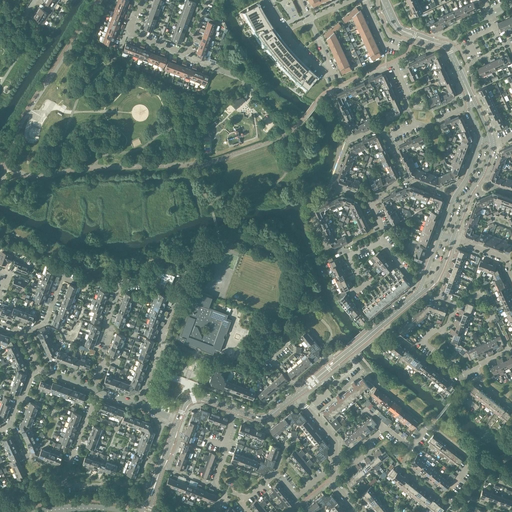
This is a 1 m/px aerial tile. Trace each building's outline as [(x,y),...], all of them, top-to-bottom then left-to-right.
[(57,4),(51,0),(42,0),(43,0),(43,1),(48,4),(46,7),(52,11),(57,4)] [(152,5),(152,7),(160,10),(162,5),(153,1),(151,5),(152,5)] [(118,2),(116,7),(125,10),(126,7),(131,9),(131,7),(128,6),(127,5),(118,2)] [(473,2),(468,4),(472,12),(477,10),(474,4),(473,2)] [(410,11),(411,12),(421,8),(419,3),(410,7),(412,9),(411,10),(410,11)] [(185,4),(183,9),(192,13),(194,8),(185,4)] [(317,77),(319,77),(315,73),(302,61),(298,57),(294,53),(290,49),(284,41),(279,35),(272,26),(269,20),(264,12),(261,6),(259,4),(241,13),(241,14),(243,13),(246,19),(250,25),(254,31),(258,37),(262,43),(266,49),(270,55),(275,60),(280,66),(285,71),(290,76),(295,81),(300,86),(306,91),(317,77)] [(468,4),(463,6),(467,15),(472,12),(468,4)] [(463,6),(458,9),(462,17),(467,15),(463,6)] [(35,12),(37,13),(46,18),(49,14),(50,15),(52,12),(46,8),(44,10),(39,7),(38,7),(35,12)] [(114,12),(123,15),(125,10),(116,7),(114,12)] [(150,9),(149,12),(158,15),(160,10),(152,7),(151,9),(150,9)] [(346,23),(353,17),(361,10),(359,11),(357,8),(350,13),(351,15),(349,17),(348,15),(343,19),(346,23)] [(421,8),(411,12),(411,13),(413,14),(414,14),(415,17),(423,13),(421,8)] [(183,9),(181,14),(190,18),(192,13),(183,9)] [(458,9),(454,11),(457,19),(462,17),(458,9)] [(353,17),(355,22),(364,17),(361,10),(353,17)] [(454,11),(449,13),(452,22),(457,19),(454,11)] [(37,13),(35,12),(33,16),(33,17),(38,20),(36,22),(43,26),(44,24),(43,23),(46,18),(37,13)] [(112,17),(121,20),(123,15),(114,12),(112,17)] [(148,16),(148,18),(156,21),(158,15),(149,12),(147,15),(148,16)] [(449,13),(444,16),(448,24),(452,22),(449,13)] [(181,14),(179,20),(188,23),(189,20),(190,20),(191,18),(190,18),(181,14)] [(439,18),(440,20),(443,26),(448,24),(444,16),(439,18)] [(112,17),(110,22),(119,25),(121,20),(112,17)] [(506,19),(503,21),(507,29),(508,28),(509,29),(511,28),(511,27),(507,17),(505,18),(506,19)] [(146,19),(145,23),(154,26),(156,21),(148,18),(147,20),(146,19)] [(208,21),(206,27),(215,30),(218,22),(211,19),(210,22),(208,21)] [(188,23),(179,20),(177,25),(187,28),(188,26),(187,26),(188,23)] [(440,20),(435,22),(439,31),(444,28),(443,26),(440,20)] [(507,29),(503,21),(500,22),(499,20),(494,23),(498,32),(501,31),(502,31),(503,31),(505,31),(506,31),(507,29)] [(110,22),(108,27),(117,30),(119,25),(110,22)] [(439,31),(435,22),(430,25),(434,33),(439,31)] [(154,26),(145,23),(144,26),(145,26),(144,29),(152,32),(154,26)] [(325,35),(328,38),(335,32),(342,26),(339,23),(334,27),(335,28),(333,30),(332,29),(325,35)] [(177,25),(175,30),(184,33),(185,30),(187,30),(187,28),(177,25)] [(108,27),(107,32),(116,36),(117,30),(108,27)] [(206,27),(204,32),(213,35),(215,36),(217,31),(215,30),(206,27)] [(175,30),(173,35),(184,39),(184,36),(183,36),(184,33),(175,30)] [(107,32),(105,37),(114,41),(116,36),(107,32)] [(204,32),(203,37),(212,40),(213,35),(204,32)] [(338,39),(335,32),(328,38),(327,39),(329,43),(338,39)] [(184,39),(173,35),(171,40),(180,43),(182,40),(183,41),(184,39)] [(114,41),(105,37),(103,37),(101,42),(112,46),(114,41)] [(203,37),(201,42),(210,45),(212,40),(203,37)] [(123,52),(128,54),(131,45),(132,44),(133,41),(131,40),(129,45),(126,43),(123,52)] [(201,42),(199,47),(208,50),(210,45),(201,42)] [(133,56),(138,58),(141,49),(142,48),(143,44),(141,44),(139,48),(136,47),(133,56)] [(128,54),(133,56),(136,47),(131,45),(128,54)] [(208,50),(199,47),(197,52),(198,53),(197,57),(207,60),(209,56),(206,55),(208,50)] [(138,58),(143,60),(146,51),(141,49),(138,58)] [(143,60),(148,62),(152,53),(146,51),(143,60)] [(382,56),(380,52),(371,56),(373,60),(382,56)] [(443,66),(444,67),(445,66),(443,60),(441,61),(438,54),(435,55),(434,52),(427,56),(426,54),(420,56),(424,64),(431,60),(432,63),(435,62),(438,68),(438,69),(443,66)] [(148,62),(153,64),(157,55),(152,53),(148,62)] [(506,56),(503,57),(507,65),(511,63),(507,53),(506,53),(505,55),(506,56)] [(153,64),(158,66),(162,57),(157,55),(153,64)] [(501,58),(498,59),(502,67),(507,65),(503,57),(502,55),(501,55),(500,57),(501,58)] [(424,64),(420,56),(415,59),(416,61),(409,64),(410,66),(408,67),(410,73),(411,75),(409,76),(412,81),(419,78),(416,70),(418,69),(417,67),(424,64)] [(162,57),(158,66),(164,68),(167,59),(162,57)] [(491,62),(488,64),(492,72),(497,70),(492,59),(491,60),(490,61),(491,62)] [(493,59),(492,59),(497,70),(502,67),(498,59),(495,60),(495,59),(493,59)] [(170,72),(173,63),(168,61),(165,70),(170,72)] [(183,67),(180,76),(185,78),(188,69),(185,68),(187,63),(185,62),(184,65),(183,67)] [(175,74),(178,65),(173,63),(170,72),(175,74)] [(483,63),(482,64),(487,74),(492,72),(488,64),(485,65),(485,64),(483,63)] [(487,74),(482,64),(481,64),(480,66),(481,67),(478,68),(482,77),(487,74)] [(175,74),(180,76),(183,67),(178,65),(175,74)] [(350,65),(341,70),(343,74),(352,69),(350,65)] [(190,79),(195,81),(199,72),(196,71),(197,67),(195,66),(194,69),(193,70),(190,79)] [(435,70),(438,75),(446,71),(444,67),(443,66),(438,69),(438,68),(435,70)] [(185,78),(190,79),(193,70),(188,69),(185,78)] [(204,74),(200,83),(206,85),(209,76),(206,75),(207,70),(205,70),(204,73),(204,74)] [(438,75),(440,80),(448,76),(446,71),(438,75)] [(195,81),(200,83),(204,74),(199,72),(195,81)] [(372,85),(372,84),(379,81),(380,84),(383,83),(386,90),(391,87),(393,86),(391,81),(389,82),(386,74),(383,76),(382,73),(375,77),(374,75),(368,77),(369,79),(372,85)] [(443,85),(445,84),(445,83),(450,81),(448,76),(440,80),(443,85)] [(369,79),(364,81),(368,89),(373,87),(372,84),(372,85),(369,79)] [(447,94),(440,97),(442,103),(443,105),(448,102),(447,100),(455,97),(454,95),(456,94),(453,86),(454,85),(452,80),(450,81),(445,83),(445,84),(448,91),(446,92),(447,94)] [(364,81),(360,84),(363,92),(368,89),(364,81)] [(360,84),(355,86),(358,94),(363,92),(360,84)] [(340,111),(342,110),(347,108),(347,107),(344,101),(347,99),(345,97),(352,94),(350,88),(349,86),(344,89),(345,91),(337,94),(338,96),(336,97),(339,105),(338,106),(340,111)] [(355,86),(350,88),(352,94),(353,96),(358,94),(355,86)] [(386,90),(383,91),(386,96),(394,92),(391,87),(386,90)] [(478,90),(481,96),(489,92),(486,87),(484,88),(478,90)] [(481,96),(483,100),(491,97),(493,96),(491,91),(489,92),(481,96)] [(236,110),(243,103),(246,101),(244,99),(245,98),(247,98),(247,92),(243,92),(239,95),(240,95),(231,104),(236,110)] [(394,92),(386,96),(388,101),(391,100),(390,100),(396,97),(394,92)] [(439,95),(434,97),(437,105),(442,103),(440,97),(439,95)] [(390,100),(391,100),(394,107),(391,108),(392,110),(385,114),(388,121),(394,118),(393,117),(400,113),(399,111),(401,110),(398,102),(400,101),(398,96),(396,97),(390,100)] [(437,105),(434,97),(428,100),(432,107),(437,105)] [(483,100),(485,105),(493,102),(491,97),(483,100)] [(485,105),(487,110),(496,107),(493,102),(485,105)] [(342,110),(344,115),(352,111),(350,106),(347,107),(347,108),(342,110)] [(487,110),(490,115),(498,111),(496,107),(487,110)] [(344,115),(346,120),(352,117),(352,118),(354,117),(352,111),(344,115)] [(490,115),(492,120),(500,116),(498,111),(490,115)] [(459,125),(462,132),(468,130),(470,129),(467,124),(465,125),(462,117),(460,118),(458,116),(451,119),(450,117),(445,120),(445,122),(446,122),(448,127),(449,127),(456,124),(457,126),(459,125)] [(492,125),(492,126),(502,121),(500,116),(492,120),(493,123),(492,123),(492,125)] [(346,120),(344,120),(347,126),(349,125),(352,133),(354,131),(356,134),(363,130),(364,132),(369,130),(368,128),(366,123),(365,123),(358,126),(357,123),(355,125),(352,118),(352,117),(346,120)] [(364,120),(365,123),(366,123),(368,128),(373,126),(370,118),(364,120)] [(502,121),(492,126),(493,127),(494,127),(495,127),(497,130),(502,128),(505,126),(502,121)] [(450,129),(449,127),(448,127),(446,122),(445,122),(441,124),(444,132),(450,129)] [(460,133),(462,138),(470,135),(468,130),(462,132),(460,133)] [(377,144),(380,151),(385,149),(387,148),(385,143),(383,144),(379,136),(377,137),(376,135),(369,138),(368,136),(362,139),(363,141),(366,146),(373,143),(374,145),(377,144)] [(422,135),(417,138),(420,145),(426,143),(422,135)] [(463,139),(462,140),(470,143),(471,140),(472,140),(470,135),(462,138),(463,139)] [(402,163),(404,162),(409,159),(406,152),(408,151),(407,149),(414,145),(412,140),(411,138),(406,140),(407,142),(399,146),(400,148),(398,149),(402,156),(400,157),(402,163)] [(417,138),(412,140),(414,145),(415,148),(420,145),(417,138)] [(462,140),(460,145),(468,148),(470,143),(462,140)] [(367,148),(366,146),(363,141),(359,143),(362,151),(367,148)] [(357,153),(362,151),(359,143),(354,145),(357,153)] [(459,144),(457,150),(467,153),(468,148),(460,145),(459,144)] [(356,153),(357,153),(354,145),(351,146),(350,146),(348,151),(356,154),(356,153)] [(377,152),(380,157),(388,154),(385,149),(380,151),(377,152)] [(500,152),(499,155),(507,158),(507,157),(508,157),(504,149),(499,151),(500,152)] [(457,150),(455,155),(465,158),(467,153),(457,150)] [(354,159),(356,154),(348,151),(346,156),(354,159)] [(380,157),(382,162),(390,159),(388,154),(380,157)] [(455,155),(453,160),(463,164),(465,158),(455,155)] [(499,155),(497,160),(505,163),(507,158),(499,155)] [(344,162),(352,164),(354,159),(346,156),(344,162)] [(404,162),(406,166),(414,163),(412,158),(409,159),(404,162)] [(384,167),(387,166),(392,163),(390,159),(382,162),(384,167)] [(451,165),(453,166),(461,169),(463,164),(453,160),(451,165)] [(497,160),(495,165),(500,167),(500,168),(503,168),(505,163),(497,160)] [(350,170),(352,164),(344,162),(342,166),(342,167),(348,169),(350,170)] [(389,177),(382,180),(384,185),(385,187),(390,185),(389,183),(397,179),(396,177),(398,176),(394,169),(396,168),(394,162),(392,163),(387,166),(390,173),(388,174),(389,177)] [(406,166),(408,171),(416,168),(414,163),(406,166)] [(504,188),(505,186),(507,181),(506,181),(499,178),(500,176),(498,175),(500,168),(500,167),(495,165),(493,164),(491,170),(493,171),(490,178),(493,179),(492,182),(499,184),(499,186),(504,188)] [(345,176),(348,169),(342,167),(342,166),(340,166),(338,171),(340,172),(338,180),(340,181),(339,183),(347,186),(346,188),(352,190),(352,188),(354,182),(347,179),(348,177),(345,176)] [(409,175),(415,177),(418,169),(417,169),(416,168),(408,171),(410,174),(409,175)] [(423,171),(418,169),(415,177),(420,179),(423,171)] [(420,179),(425,181),(428,173),(423,171),(420,179)] [(451,172),(450,172),(453,180),(456,179),(457,179),(459,174),(451,171),(451,172)] [(450,172),(445,174),(448,182),(453,180),(450,172)] [(425,181),(430,183),(433,175),(428,173),(425,181)] [(445,174),(440,177),(443,184),(448,182),(445,174)] [(430,183),(435,185),(438,177),(433,175),(430,183)] [(381,177),(376,180),(379,188),(384,185),(382,180),(381,177)] [(438,177),(435,185),(440,187),(441,186),(443,184),(440,177),(439,177),(438,177)] [(355,180),(354,182),(352,188),(357,190),(360,182),(355,180)] [(379,188),(376,180),(370,182),(374,190),(379,188)] [(410,195),(411,196),(414,188),(409,186),(409,187),(406,188),(409,196),(410,195)] [(405,198),(409,196),(406,188),(401,190),(405,198)] [(411,196),(416,198),(419,190),(414,188),(411,196)] [(399,201),(405,198),(401,190),(396,192),(396,193),(399,198),(398,198),(399,201)] [(416,198),(422,200),(425,191),(419,190),(416,198)] [(391,201),(398,198),(399,198),(396,193),(396,192),(395,191),(390,193),(391,195),(384,198),(385,201),(382,202),(385,207),(386,209),(384,210),(386,216),(388,215),(388,214),(393,212),(390,205),(392,204),(391,201)] [(427,202),(428,199),(430,193),(429,193),(425,191),(422,200),(427,202)] [(436,205),(434,212),(439,215),(441,216),(443,210),(441,209),(444,201),(442,201),(443,198),(435,195),(436,193),(430,191),(429,193),(430,193),(428,199),(435,201),(434,204),(436,205)] [(493,193),(490,195),(493,202),(494,202),(495,202),(498,194),(493,192),(493,193)] [(503,196),(498,194),(495,202),(500,204),(503,196)] [(342,196),(339,198),(342,205),(343,205),(344,205),(347,197),(342,195),(342,196)] [(490,195),(485,197),(489,205),(493,202),(490,195)] [(509,198),(503,196),(500,204),(506,206),(509,198)] [(485,197),(480,199),(484,207),(489,205),(485,197)] [(339,198),(334,200),(337,208),(342,205),(339,198)] [(358,201),(352,199),(349,207),(350,208),(351,208),(359,205),(357,202),(358,201)] [(476,200),(474,205),(482,208),(483,207),(484,207),(480,199),(477,200),(476,200)] [(319,225),(321,224),(326,221),(329,220),(325,211),(331,207),(329,202),(328,200),(323,203),(324,204),(316,208),(317,210),(315,211),(319,219),(317,220),(319,225)] [(334,200),(329,202),(331,207),(332,210),(337,208),(334,200)] [(361,210),(359,205),(351,208),(353,213),(361,210)] [(474,205),(472,210),(481,213),(482,208),(474,205)] [(363,215),(361,210),(353,213),(355,218),(363,215)] [(481,213),(472,210),(471,216),(479,219),(481,213)] [(396,211),(393,212),(388,214),(388,215),(390,219),(398,216),(396,211)] [(431,211),(429,216),(429,217),(437,220),(439,215),(434,212),(431,211)] [(365,220),(363,215),(355,218),(358,223),(365,220)] [(401,221),(398,216),(390,219),(393,224),(401,221)] [(428,216),(426,221),(436,225),(437,220),(429,217),(429,216),(428,216)] [(471,216),(469,220),(469,221),(474,223),(477,224),(479,219),(471,216)] [(321,224),(323,229),(331,225),(329,220),(326,221),(321,224)] [(368,225),(365,220),(358,223),(360,228),(368,225)] [(478,244),(479,242),(478,242),(480,236),(473,233),(474,231),(472,230),(474,223),(469,221),(469,220),(467,220),(465,225),(467,226),(464,234),(466,234),(465,237),(473,240),(472,242),(478,244)] [(426,221),(424,226),(434,230),(436,225),(426,221)] [(323,229),(325,233),(325,234),(331,231),(331,232),(333,230),(331,225),(323,229)] [(370,230),(368,225),(360,228),(362,233),(370,230)] [(424,226),(422,231),(432,235),(434,230),(424,226)] [(325,234),(325,233),(323,234),(326,240),(328,239),(331,246),(334,245),(335,248),(342,244),(343,246),(348,244),(345,236),(338,240),(337,237),(334,238),(331,232),(331,231),(325,234)] [(422,231),(420,236),(430,240),(432,235),(422,231)] [(479,242),(483,244),(487,236),(486,235),(481,234),(480,236),(478,242),(479,242)] [(483,244),(489,245),(492,236),(487,234),(486,235),(487,236),(483,244)] [(430,240),(420,236),(418,242),(428,245),(430,240)] [(489,245),(494,247),(497,238),(492,236),(489,245)] [(494,247),(499,249),(502,239),(497,238),(494,247)] [(499,249),(504,251),(507,243),(508,241),(502,239),(499,249)] [(414,259),(422,262),(424,255),(426,248),(420,246),(419,249),(416,248),(413,256),(415,257),(414,259)] [(456,249),(454,254),(466,258),(468,253),(456,249)] [(370,259),(374,263),(376,261),(386,253),(384,251),(380,254),(379,252),(370,259)] [(7,261),(10,262),(12,256),(9,255),(2,252),(0,257),(0,263),(5,265),(7,261)] [(376,261),(380,265),(386,260),(384,259),(388,256),(386,253),(376,261)] [(458,258),(457,261),(465,263),(466,258),(454,254),(453,257),(458,258)] [(329,262),(332,267),(343,262),(341,257),(329,262)] [(477,269),(483,271),(487,259),(484,258),(482,262),(480,261),(480,263),(477,269)] [(17,267),(16,270),(27,274),(29,267),(21,264),(22,261),(16,259),(13,265),(17,267)] [(381,272),(383,270),(393,261),(391,259),(387,262),(386,260),(380,265),(377,267),(381,272)] [(393,261),(383,270),(387,274),(393,269),(391,267),(395,264),(393,261)] [(488,273),(493,275),(497,263),(494,261),(493,266),(491,265),(488,273)] [(332,267),(334,272),(342,268),(341,266),(344,264),(343,262),(332,267)] [(493,275),(495,280),(505,276),(503,273),(502,273),(500,269),(501,269),(499,263),(497,263),(493,275)] [(454,269),(453,271),(461,273),(463,268),(451,264),(450,267),(454,269)] [(44,275),(53,278),(54,275),(55,275),(57,270),(47,267),(44,275)] [(334,272),(336,277),(348,271),(347,269),(343,271),(342,268),(334,272)] [(406,289),(405,288),(408,285),(407,284),(409,281),(399,269),(394,274),(398,278),(362,307),(370,317),(375,313),(376,314),(377,313),(378,314),(382,311),(381,310),(383,308),(382,307),(398,293),(399,295),(401,293),(402,294),(406,291),(405,290),(406,289)] [(166,282),(164,287),(170,289),(172,283),(172,282),(173,282),(175,276),(169,274),(169,275),(168,274),(168,273),(162,271),(160,277),(165,279),(164,281),(166,282)] [(334,277),(337,283),(345,279),(344,276),(349,274),(348,271),(336,277),(334,277)] [(42,274),(40,279),(52,283),(52,281),(51,280),(53,278),(42,274)] [(450,279),(450,281),(457,284),(459,279),(447,274),(446,277),(450,279)] [(493,281),(495,286),(502,282),(501,280),(506,278),(505,276),(495,280),(493,281)] [(29,280),(21,277),(20,279),(19,279),(15,278),(12,286),(21,289),(23,286),(24,286),(25,284),(27,285),(29,280)] [(40,279),(38,284),(49,288),(50,285),(51,285),(52,283),(40,279)] [(337,283),(339,287),(351,282),(350,280),(346,281),(345,279),(337,283)] [(351,282),(339,287),(341,292),(353,287),(351,282)] [(495,286),(497,291),(509,285),(508,283),(503,284),(502,282),(495,286)] [(39,290),(48,293),(49,292),(48,291),(49,288),(41,285),(38,284),(36,289),(39,290)] [(69,284),(67,289),(76,292),(78,287),(75,286),(69,284)] [(455,289),(443,284),(441,289),(453,294),(455,289)] [(497,291),(500,296),(507,292),(506,290),(510,288),(509,285),(497,291)] [(101,286),(98,294),(106,297),(108,292),(107,292),(108,289),(101,286)] [(67,289),(66,294),(74,297),(76,292),(67,289)] [(199,348),(200,350),(213,355),(213,353),(214,353),(219,351),(219,350),(221,351),(225,338),(225,337),(225,335),(227,334),(232,321),(231,321),(232,319),(227,317),(228,313),(209,306),(212,296),(198,291),(192,289),(188,301),(186,306),(190,308),(180,335),(178,335),(176,339),(179,344),(183,346),(183,344),(196,348),(198,347),(199,348)] [(39,290),(37,295),(45,298),(46,295),(47,295),(48,293),(39,290)] [(500,296),(502,301),(511,295),(511,292),(508,294),(507,292),(500,296)] [(126,293),(124,298),(132,301),(134,296),(126,293)] [(159,293),(157,299),(165,302),(167,296),(159,293)] [(66,294),(64,299),(72,302),(74,297),(66,294)] [(98,294),(96,299),(104,302),(106,297),(98,294)] [(339,300),(342,305),(349,299),(348,297),(349,296),(347,294),(339,300)] [(45,298),(37,295),(35,300),(44,304),(45,302),(44,301),(45,298)] [(511,295),(502,301),(504,305),(511,302),(510,300),(511,299),(511,295)] [(91,303),(94,304),(102,308),(104,302),(96,299),(93,298),(91,303)] [(121,300),(120,302),(130,306),(132,301),(124,298),(123,300),(122,299),(121,300)] [(154,298),(152,303),(163,307),(165,302),(157,299),(154,298)] [(64,299),(62,305),(70,308),(72,302),(64,299)] [(342,305),(346,309),(354,302),(352,300),(351,301),(349,299),(342,305)] [(466,305),(465,308),(474,311),(476,306),(464,301),(463,304),(466,305)] [(119,308),(120,308),(128,311),(130,306),(120,302),(119,307),(119,308)] [(346,309),(349,313),(356,307),(355,306),(356,305),(354,302),(346,309)] [(151,308),(153,309),(162,312),(163,307),(152,303),(151,308)] [(0,313),(0,315),(5,317),(8,308),(9,306),(6,305),(2,304),(1,306),(0,306),(0,313)] [(92,310),(95,311),(100,313),(100,312),(102,308),(94,304),(92,310)] [(424,305),(422,307),(428,315),(431,313),(429,304),(427,304),(425,306),(424,305)] [(62,305),(60,310),(68,313),(70,308),(62,305)] [(349,313),(353,317),(361,311),(359,308),(358,309),(356,307),(349,313)] [(421,311),(419,312),(424,318),(428,315),(422,307),(419,309),(421,311)] [(444,309),(441,309),(439,316),(444,317),(448,308),(445,307),(444,309)] [(10,319),(11,316),(13,311),(10,310),(10,309),(8,308),(5,317),(10,319)] [(11,316),(16,318),(19,309),(17,308),(17,309),(14,308),(13,311),(11,316)] [(120,308),(118,313),(126,316),(128,311),(120,308)] [(461,309),(460,312),(472,316),(474,311),(465,308),(464,310),(461,309)] [(16,318),(21,320),(24,312),(21,311),(22,310),(19,309),(16,318)] [(153,309),(151,314),(160,317),(162,312),(153,309)] [(60,310),(58,315),(63,317),(66,318),(68,313),(60,310)] [(95,311),(93,316),(101,319),(103,314),(100,312),(100,313),(95,311)] [(353,317),(356,321),(363,316),(362,314),(363,313),(361,311),(353,317)] [(416,311),(414,313),(420,321),(424,318),(419,312),(418,314),(416,311)] [(21,320),(26,322),(29,312),(27,312),(27,313),(24,312),(21,320)] [(29,312),(26,322),(31,324),(32,322),(35,323),(37,317),(34,316),(31,314),(32,313),(29,312)] [(463,315),(462,318),(470,321),(472,316),(460,312),(459,314),(463,315)] [(118,313),(116,318),(124,321),(126,316),(118,313)] [(147,318),(150,319),(158,322),(160,317),(151,314),(149,313),(147,318)] [(413,318),(411,319),(416,325),(420,321),(414,313),(411,316),(413,318)] [(55,314),(53,319),(61,322),(63,317),(58,315),(55,314)] [(101,319),(93,316),(91,321),(99,324),(101,319)] [(363,316),(356,321),(360,326),(368,319),(365,316),(364,317),(363,316)] [(124,321),(116,318),(114,324),(122,327),(124,321)] [(408,318),(405,320),(412,328),(416,325),(411,319),(409,321),(408,318)] [(455,319),(454,321),(467,325),(466,326),(468,326),(470,321),(462,318),(461,321),(455,319)] [(61,322),(53,319),(51,324),(59,327),(61,322)] [(148,324),(150,325),(151,325),(156,327),(158,322),(150,319),(148,324)] [(405,325),(403,326),(408,332),(412,328),(405,320),(403,322),(405,325)] [(457,325),(456,327),(465,330),(466,326),(467,325),(454,321),(454,323),(457,325)] [(88,329),(90,330),(99,333),(101,327),(90,323),(88,329)] [(150,325),(149,330),(157,333),(159,328),(156,327),(151,325),(150,325)] [(408,332),(403,326),(401,327),(399,325),(397,327),(403,335),(408,332)] [(39,338),(39,339),(48,335),(47,332),(48,332),(47,329),(46,330),(44,327),(37,330),(38,333),(39,337),(39,338)] [(452,329),(451,331),(463,336),(465,330),(456,327),(455,330),(452,329)] [(149,330),(146,329),(144,335),(155,339),(157,333),(149,330)] [(90,330),(89,335),(97,338),(99,333),(90,330)] [(300,336),(304,341),(310,336),(309,334),(309,333),(307,330),(300,336)] [(454,335),(453,338),(461,341),(463,336),(451,331),(450,333),(454,335)] [(117,333),(115,338),(123,342),(125,336),(117,333)] [(7,343),(9,344),(14,339),(6,336),(6,335),(6,334),(4,334),(1,343),(6,345),(7,343)] [(41,341),(43,344),(52,340),(51,337),(50,338),(48,335),(39,339),(40,340),(41,341)] [(89,335),(87,340),(95,343),(97,338),(89,335)] [(304,341),(308,346),(315,340),(312,337),(310,336),(304,341)] [(500,336),(495,338),(501,349),(504,348),(502,344),(504,343),(500,336)] [(115,338),(113,344),(121,347),(123,342),(115,338)] [(146,338),(144,343),(152,346),(154,341),(146,338)] [(392,351),(400,340),(397,338),(394,342),(392,341),(388,347),(392,351)] [(453,348),(459,353),(463,347),(460,344),(461,341),(453,338),(451,343),(455,344),(453,348)] [(495,338),(490,340),(494,347),(496,346),(498,351),(501,349),(495,338)] [(7,351),(8,353),(17,349),(16,346),(17,345),(14,339),(9,344),(10,346),(7,347),(8,351),(7,351)] [(43,348),(44,350),(53,345),(52,343),(53,342),(52,340),(43,344),(44,347),(43,348)] [(95,343),(87,340),(85,345),(93,348),(95,343)] [(309,355),(307,356),(313,363),(315,361),(315,360),(318,358),(319,359),(321,358),(317,353),(320,350),(319,349),(322,347),(320,345),(319,346),(316,343),(317,343),(315,340),(308,346),(309,347),(308,348),(311,351),(308,354),(309,355)] [(392,351),(396,354),(401,348),(399,346),(402,342),(400,340),(392,351)] [(486,342),(491,354),(494,353),(492,348),(494,347),(490,340),(486,342)] [(486,342),(481,345),(484,352),(486,351),(488,355),(491,354),(486,342)] [(144,343),(142,348),(150,351),(152,346),(144,343)] [(113,344),(111,349),(119,352),(121,347),(113,344)] [(46,351),(50,359),(54,354),(53,352),(57,350),(55,348),(54,348),(53,345),(44,350),(44,351),(46,351)] [(396,354),(400,357),(408,347),(406,345),(403,349),(401,348),(396,354)] [(481,345),(476,347),(481,358),(484,357),(482,353),(484,352),(481,345)] [(400,357),(405,361),(410,354),(408,353),(411,349),(408,347),(400,357)] [(469,360),(475,357),(471,349),(468,351),(463,347),(459,353),(465,357),(468,356),(469,360)] [(471,349),(475,357),(477,356),(478,360),(481,358),(476,347),(471,349)] [(142,348),(140,353),(148,356),(149,355),(150,355),(151,355),(152,352),(150,351),(142,348)] [(11,355),(12,358),(21,354),(20,353),(19,352),(19,353),(17,349),(8,353),(9,356),(11,355)] [(109,351),(108,354),(117,357),(119,352),(111,349),(110,350),(109,351)] [(57,361),(61,362),(64,353),(62,352),(61,353),(58,352),(57,355),(54,354),(50,359),(56,361),(57,361)] [(405,361),(409,364),(417,354),(414,352),(411,356),(410,354),(405,361)] [(64,365),(65,365),(69,356),(66,355),(66,353),(64,353),(61,362),(64,363),(64,365)] [(148,356),(140,353),(138,359),(146,362),(148,356)] [(12,361),(13,364),(22,360),(21,356),(21,355),(21,354),(12,358),(13,361),(12,361)] [(409,364),(413,367),(418,361),(416,360),(419,356),(417,354),(409,364)] [(68,364),(71,366),(75,356),(72,356),(72,357),(69,356),(65,365),(67,365),(68,365),(68,364)] [(76,369),(77,366),(80,360),(79,360),(77,358),(77,357),(75,356),(71,366),(75,367),(75,368),(76,369)] [(307,356),(302,360),(307,367),(309,365),(310,366),(313,363),(307,356)] [(80,366),(83,367),(86,359),(81,357),(79,360),(80,360),(77,366),(78,367),(79,366),(80,366)] [(417,371),(419,369),(418,369),(426,359),(424,357),(423,359),(420,362),(418,361),(413,367),(417,371)] [(502,358),(499,359),(505,371),(509,368),(506,361),(504,362),(502,358)] [(86,359),(83,367),(87,368),(86,369),(87,370),(88,370),(92,361),(86,359)] [(419,369),(423,373),(428,366),(426,364),(428,361),(426,359),(418,369),(419,369)] [(498,365),(496,366),(500,373),(501,376),(506,373),(505,371),(499,359),(496,360),(498,365)] [(20,367),(21,369),(28,369),(25,363),(24,363),(22,360),(13,364),(14,366),(15,366),(17,369),(20,367)] [(302,360),(297,364),(303,371),(306,369),(306,368),(307,367),(302,360)] [(139,361),(137,366),(146,369),(147,368),(147,367),(146,367),(147,364),(139,361)] [(500,373),(496,366),(494,367),(492,362),(489,364),(493,372),(491,374),(493,379),(496,378),(496,377),(497,376),(497,374),(500,373)] [(297,364),(293,368),(298,375),(299,373),(300,374),(303,371),(297,364)] [(423,373),(427,376),(435,366),(433,364),(430,367),(428,366),(423,373)] [(223,389),(226,381),(224,380),(224,379),(222,378),(221,376),(222,374),(221,373),(221,371),(219,370),(220,367),(214,365),(212,371),(213,372),(208,383),(220,387),(220,388),(223,389)] [(137,366),(135,371),(143,374),(144,371),(145,371),(146,371),(146,369),(137,366)] [(427,376),(431,379),(437,372),(434,370),(437,367),(435,366),(427,376)] [(298,375),(293,368),(288,373),(293,379),(296,377),(296,376),(298,375)] [(16,375),(16,376),(25,380),(26,378),(25,377),(28,369),(21,369),(20,372),(18,371),(18,372),(17,372),(16,372),(15,374),(16,375)] [(135,371),(133,376),(143,380),(143,378),(143,377),(142,377),(143,374),(135,371)] [(431,379),(435,383),(443,373),(441,371),(439,374),(437,372),(431,379)] [(435,383),(440,386),(445,379),(443,377),(445,374),(443,373),(435,383)] [(282,374),(277,378),(282,385),(284,383),(285,384),(288,381),(282,374)] [(107,385),(108,386),(111,378),(109,377),(109,376),(107,375),(103,384),(103,385),(103,386),(106,387),(107,386),(107,385)] [(16,376),(14,381),(22,384),(23,382),(24,382),(25,381),(25,380),(16,376)] [(133,376),(131,381),(140,384),(141,381),(141,382),(142,381),(143,380),(133,376)] [(108,386),(114,388),(117,379),(112,377),(111,378),(108,386)] [(277,378),(273,382),(278,389),(281,387),(281,386),(282,385),(277,378)] [(440,386),(444,389),(452,379),(450,378),(447,381),(445,379),(440,386)] [(114,388),(119,390),(122,382),(119,380),(119,379),(117,379),(114,388)] [(452,379),(444,389),(451,395),(455,389),(452,388),(456,383),(452,379)] [(38,389),(43,391),(46,383),(43,382),(43,381),(41,380),(38,389)] [(367,392),(371,394),(376,388),(374,386),(367,380),(364,383),(361,381),(325,410),(327,412),(323,415),(328,422),(336,430),(341,426),(337,420),(335,418),(343,411),(367,392)] [(14,381),(12,386),(22,390),(22,388),(22,387),(21,387),(22,384),(14,381)] [(52,393),(55,394),(58,384),(55,383),(54,382),(53,381),(52,384),(50,391),(53,392),(52,393)] [(119,390),(124,392),(127,382),(125,381),(124,383),(122,382),(119,390)] [(127,382),(124,392),(129,393),(130,395),(138,391),(138,389),(140,384),(131,381),(131,384),(129,384),(127,383),(127,382)] [(229,391),(232,383),(226,381),(223,389),(227,391),(227,390),(229,391)] [(273,382),(268,386),(273,393),(275,391),(275,392),(278,389),(273,382)] [(49,393),(50,391),(52,384),(51,384),(50,384),(50,385),(46,383),(43,391),(49,393)] [(235,394),(238,385),(232,383),(229,391),(231,391),(231,392),(235,394)] [(471,386),(467,391),(474,396),(482,386),(478,383),(474,387),(471,386)] [(58,393),(61,395),(64,385),(63,385),(62,385),(62,386),(58,384),(55,394),(57,395),(58,393)] [(63,397),(66,398),(69,388),(66,387),(65,386),(64,385),(61,395),(64,396),(63,397)] [(239,394),(241,395),(244,388),(238,385),(235,394),(238,395),(239,394)] [(22,390),(12,386),(10,392),(18,395),(20,392),(21,391),(22,390)] [(268,386),(263,390),(269,397),(272,395),(271,394),(273,393),(268,386)] [(478,399),(483,393),(482,392),(484,388),(482,386),(474,396),(478,399)] [(371,394),(375,398),(380,391),(379,390),(376,387),(376,388),(371,394)] [(68,397),(71,399),(75,389),(74,389),(73,389),(72,390),(69,388),(66,398),(68,399),(68,397)] [(243,397),(246,398),(250,390),(244,388),(241,395),(243,396),(243,397)] [(74,401),(76,402),(80,392),(76,391),(77,391),(76,390),(75,389),(71,399),(74,400),(74,401)] [(250,390),(246,398),(250,399),(253,400),(256,392),(250,390)] [(269,397),(263,390),(258,395),(263,401),(265,399),(265,400),(269,397)] [(377,401),(378,402),(385,394),(382,392),(382,393),(380,391),(375,398),(378,400),(377,401)] [(482,403),(490,393),(488,391),(485,395),(483,393),(478,399),(482,403)] [(80,392),(76,402),(79,402),(79,401),(82,403),(86,393),(85,393),(83,393),(83,394),(80,392)] [(482,403),(487,406),(492,400),(490,398),(493,395),(490,393),(482,403)] [(381,402),(384,405),(389,398),(387,397),(388,396),(385,394),(378,402),(380,404),(381,402)] [(487,406),(491,409),(499,399),(497,397),(494,401),(492,400),(487,406)] [(385,408),(387,409),(393,401),(391,399),(390,399),(389,398),(384,405),(386,407),(385,408)] [(491,409),(495,413),(500,406),(499,405),(501,401),(499,399),(491,409)] [(9,402),(3,400),(0,407),(0,408),(8,411),(10,408),(11,407),(11,406),(8,405),(9,402)] [(389,409),(392,411),(397,405),(396,404),(396,403),(393,401),(387,409),(388,410),(389,409)] [(29,405),(28,407),(36,410),(38,405),(29,402),(28,403),(29,404),(29,405)] [(102,411),(105,412),(108,403),(107,403),(106,403),(106,404),(102,402),(99,412),(101,413),(102,411)] [(107,415),(110,416),(113,406),(110,405),(109,404),(108,403),(105,412),(108,414),(107,415)] [(495,413),(499,416),(507,406),(505,404),(502,408),(500,406),(495,413)] [(399,406),(397,405),(392,411),(395,413),(393,416),(394,417),(401,409),(402,408),(399,405),(399,406)] [(112,415),(115,416),(119,407),(118,407),(117,407),(116,408),(113,406),(110,416),(112,416),(112,415)] [(507,406),(499,416),(506,421),(510,416),(508,414),(511,409),(507,406)] [(26,410),(25,412),(34,415),(36,410),(28,407),(27,410),(26,410)] [(119,407),(115,416),(118,418),(118,419),(121,420),(124,409),(119,407)] [(190,418),(189,421),(197,424),(198,422),(199,422),(201,419),(204,420),(205,419),(207,420),(210,411),(207,410),(207,411),(203,409),(204,408),(201,407),(199,412),(197,413),(191,411),(190,414),(192,414),(191,418),(190,418)] [(397,417),(399,419),(405,413),(403,412),(403,411),(401,409),(394,417),(396,418),(397,417)] [(299,423),(300,425),(307,419),(305,417),(304,417),(302,414),(303,413),(301,411),(298,413),(298,412),(295,414),(291,410),(289,412),(290,413),(287,416),(286,415),(284,417),(289,424),(291,423),(292,424),(295,421),(297,424),(299,423)] [(214,413),(210,411),(207,420),(213,422),(216,414),(214,413)] [(25,415),(24,417),(33,421),(34,415),(25,412),(25,414),(25,415)] [(73,412),(71,417),(79,420),(79,419),(80,419),(81,418),(82,416),(82,415),(81,415),(73,412)] [(124,423),(127,424),(130,416),(128,415),(129,414),(128,413),(126,413),(125,413),(125,414),(121,423),(124,424),(124,423)] [(401,423),(403,424),(409,416),(407,414),(406,414),(405,413),(399,419),(402,422),(401,423)] [(216,414),(213,422),(219,424),(222,416),(218,414),(218,415),(216,414)] [(129,426),(132,427),(136,416),(134,415),(133,416),(133,417),(130,416),(127,424),(130,425),(129,426)] [(134,427),(137,428),(140,420),(138,419),(138,418),(138,417),(136,416),(132,427),(134,428),(134,427)] [(222,416),(219,424),(225,426),(228,419),(225,418),(226,417),(222,416)] [(405,424),(408,426),(413,420),(411,418),(412,418),(409,416),(403,424),(404,425),(405,424)] [(22,421),(20,427),(27,427),(28,425),(31,426),(33,421),(24,417),(23,420),(22,421)] [(71,417),(69,422),(78,426),(79,423),(79,422),(78,422),(79,420),(71,417)] [(285,428),(289,424),(284,417),(281,420),(279,422),(285,428)] [(371,417),(364,423),(373,432),(377,429),(374,425),(376,423),(371,417)] [(139,430),(142,431),(145,421),(146,421),(145,420),(143,419),(142,419),(142,420),(140,420),(137,428),(140,429),(139,430)] [(300,425),(304,430),(310,425),(309,423),(309,422),(307,419),(300,425)] [(413,420),(408,426),(411,428),(410,429),(411,431),(418,422),(415,420),(415,421),(413,420)] [(145,432),(145,434),(153,437),(155,432),(156,432),(152,423),(150,423),(145,421),(142,431),(142,430),(145,430),(145,432)] [(188,425),(187,427),(195,430),(197,424),(189,421),(187,425),(188,425)] [(69,422),(67,427),(75,430),(76,429),(77,429),(78,426),(69,422)] [(280,432),(285,428),(279,422),(276,425),(276,424),(274,425),(280,432)] [(364,423),(360,426),(366,433),(368,432),(370,435),(373,432),(364,423)] [(93,425),(92,431),(100,434),(102,428),(93,425)] [(238,432),(244,434),(248,426),(244,425),(243,425),(241,425),(238,432)] [(280,432),(274,425),(271,428),(272,428),(270,430),(275,436),(280,432)] [(304,430),(308,435),(315,429),(312,426),(312,427),(310,425),(304,430)] [(244,434),(250,437),(253,429),(251,428),(251,427),(248,426),(244,434)] [(360,426),(356,430),(364,439),(367,437),(364,434),(366,433),(360,426)] [(20,427),(24,437),(33,433),(32,430),(31,431),(30,428),(28,429),(27,427),(20,427)] [(67,427),(65,433),(73,436),(75,430),(67,427)] [(186,429),(184,433),(193,436),(195,430),(187,427),(187,429),(186,429)] [(250,437),(256,439),(259,430),(256,429),(255,430),(253,429),(250,437)] [(308,435),(312,440),(318,434),(317,433),(318,432),(315,429),(308,435)] [(259,430),(256,439),(262,441),(265,433),(263,433),(263,432),(259,430)] [(356,430),(352,433),(358,440),(359,438),(362,441),(364,439),(356,430)] [(92,431),(90,436),(100,440),(102,435),(100,434),(92,431)] [(24,437),(26,442),(34,438),(33,436),(34,435),(33,433),(24,437)] [(65,433),(63,438),(71,441),(73,436),(65,433)] [(143,439),(152,443),(153,441),(152,440),(153,437),(145,434),(142,433),(140,439),(143,439)] [(193,436),(184,433),(183,437),(184,437),(183,439),(191,442),(193,436)] [(352,433),(348,436),(356,446),(358,444),(356,441),(358,440),(352,433)] [(312,440),(316,444),(323,439),(320,436),(318,434),(312,440)] [(428,447),(430,449),(438,439),(436,438),(437,437),(433,435),(427,442),(430,444),(428,447)] [(4,446),(13,442),(12,438),(12,437),(12,436),(3,440),(4,443),(3,444),(4,446)] [(90,436),(88,441),(98,445),(100,440),(90,436)] [(356,446),(348,436),(344,440),(352,450),(356,446)] [(71,441),(63,438),(60,437),(60,438),(59,438),(59,439),(60,441),(62,442),(61,443),(69,446),(70,446),(71,446),(72,443),(71,442),(71,441)] [(26,442),(29,447),(38,443),(37,440),(35,441),(34,438),(26,442)] [(152,443),(143,439),(140,439),(139,444),(149,448),(150,445),(151,444),(152,443)] [(323,439),(316,444),(318,446),(316,447),(319,450),(316,453),(317,454),(315,455),(318,459),(316,461),(319,464),(323,460),(323,459),(326,457),(327,458),(330,456),(326,452),(329,449),(328,448),(330,446),(329,444),(327,445),(324,442),(325,441),(323,439)] [(435,448),(437,450),(443,443),(440,440),(439,441),(438,439),(430,449),(433,451),(435,448)] [(98,445),(88,441),(86,446),(96,450),(98,445)] [(6,448),(8,451),(17,446),(16,445),(15,445),(13,442),(4,446),(5,448),(6,448)] [(29,447),(33,457),(38,451),(37,449),(39,448),(38,445),(39,445),(38,443),(29,447)] [(183,445),(181,449),(190,452),(192,446),(184,443),(184,445),(183,445)] [(438,455),(440,457),(448,447),(446,446),(447,445),(443,443),(437,450),(440,452),(438,455)] [(148,450),(149,448),(139,444),(137,449),(148,453),(149,451),(148,450)] [(272,445),(270,451),(277,454),(278,452),(279,452),(280,448),(272,445)] [(7,451),(9,456),(18,452),(16,449),(17,448),(17,447),(17,446),(8,451),(7,451)] [(445,456),(447,458),(453,450),(450,448),(449,448),(448,447),(440,457),(443,458),(445,456)] [(40,458),(44,459),(47,450),(45,449),(44,450),(41,449),(40,452),(38,451),(33,457),(39,459),(40,458)] [(137,449),(135,454),(137,454),(137,455),(142,457),(144,457),(145,458),(146,455),(147,455),(148,455),(148,453),(137,449)] [(181,453),(180,455),(187,458),(190,452),(181,449),(180,452),(181,453)] [(379,449),(375,452),(383,462),(390,457),(385,451),(382,452),(379,449)] [(44,459),(49,461),(52,453),(49,452),(49,451),(47,450),(44,459)] [(289,455),(293,460),(303,452),(302,450),(298,453),(296,450),(289,455)] [(448,462),(450,464),(458,455),(456,454),(457,453),(453,450),(447,458),(450,460),(448,462)] [(270,451),(268,457),(276,460),(277,457),(277,456),(277,454),(270,451)] [(11,458),(12,461),(19,458),(21,457),(21,456),(20,455),(19,455),(18,452),(9,456),(10,459),(11,458)] [(204,454),(203,457),(216,461),(218,455),(210,452),(208,456),(204,454)] [(293,460),(297,465),(304,460),(302,457),(305,454),(303,452),(293,460)] [(375,457),(373,459),(379,465),(383,462),(375,452),(373,454),(375,457)] [(49,461),(54,463),(57,454),(55,453),(54,454),(52,453),(49,461)] [(134,453),(132,459),(140,462),(142,459),(143,459),(144,457),(142,457),(137,455),(137,454),(135,454),(134,453)] [(235,462),(237,463),(240,455),(234,453),(231,461),(235,463),(235,462)] [(57,454),(54,463),(59,465),(62,457),(59,456),(60,454),(57,454)] [(177,461),(185,464),(187,458),(180,455),(179,457),(178,457),(177,461)] [(239,464),(243,466),(246,457),(240,455),(237,463),(240,463),(239,464)] [(458,455),(450,464),(453,466),(455,464),(457,466),(463,458),(460,455),(459,456),(458,455)] [(411,467),(413,469),(421,459),(417,456),(411,463),(413,464),(411,467)] [(87,467),(90,459),(85,457),(82,465),(87,467)] [(207,461),(205,464),(214,467),(216,461),(203,457),(202,459),(207,461)] [(247,466),(249,467),(252,460),(246,457),(243,466),(247,467),(247,466)] [(258,462),(255,470),(258,471),(258,470),(262,472),(261,474),(264,475),(266,469),(270,470),(270,469),(273,470),(274,468),(273,467),(274,463),(275,463),(276,460),(268,457),(267,459),(265,459),(264,462),(261,461),(260,463),(258,462)] [(369,457),(367,459),(375,469),(379,465),(373,459),(371,460),(369,457)] [(10,462),(12,467),(20,464),(18,460),(19,460),(19,459),(19,458),(12,461),(10,462)] [(92,469),(95,461),(90,459),(87,467),(92,469)] [(128,460),(127,463),(128,463),(139,467),(140,462),(132,459),(131,461),(128,460)] [(297,465),(301,470),(312,461),(310,459),(306,462),(304,460),(297,465)] [(375,469),(367,459),(365,461),(367,464),(365,465),(371,472),(375,469)] [(418,468),(420,470),(425,463),(421,459),(413,469),(416,471),(418,468)] [(251,469),(255,470),(258,462),(252,460),(249,467),(251,468),(251,469)] [(97,471),(100,463),(95,461),(92,469),(97,471)] [(185,464),(177,461),(176,464),(176,465),(175,467),(183,470),(185,464)] [(312,461),(301,470),(305,475),(312,469),(310,466),(313,463),(312,461)] [(104,470),(109,472),(112,464),(107,462),(105,465),(106,465),(104,470)] [(103,473),(104,470),(106,465),(105,465),(100,463),(97,471),(97,472),(98,473),(100,474),(101,473),(101,472),(103,473)] [(128,463),(126,468),(137,472),(139,467),(128,463)] [(419,474),(422,476),(430,466),(425,463),(420,470),(421,471),(419,474)] [(12,467),(14,473),(23,468),(23,467),(22,467),(21,467),(20,464),(12,467)] [(112,464),(109,472),(114,474),(117,466),(112,464)] [(200,466),(199,469),(211,473),(214,467),(205,464),(204,468),(200,466)] [(358,466),(366,476),(371,472),(365,465),(363,467),(360,464),(358,466)] [(359,470),(357,472),(362,479),(366,476),(358,466),(356,467),(359,470)] [(426,475),(428,476),(434,469),(430,466),(422,476),(424,478),(426,475)] [(387,475),(392,479),(400,469),(397,467),(395,470),(393,468),(387,475)] [(23,468),(14,473),(18,481),(24,478),(23,475),(25,474),(23,471),(24,471),(24,470),(23,468)] [(137,472),(126,468),(124,473),(135,477),(137,472)] [(211,473),(199,469),(198,471),(202,473),(201,476),(209,479),(211,473)] [(392,479),(396,482),(402,475),(400,474),(402,471),(400,469),(392,479)] [(428,481),(430,483),(438,473),(434,469),(428,476),(430,478),(428,481)] [(352,471),(350,473),(358,483),(362,479),(357,472),(354,474),(352,471)] [(358,483),(350,473),(346,476),(349,480),(346,482),(351,488),(358,483)] [(435,482),(437,483),(442,476),(438,473),(430,483),(433,485),(435,482)] [(396,482),(400,485),(400,486),(408,476),(406,474),(403,477),(402,475),(396,482)] [(399,487),(403,490),(409,483),(407,482),(411,477),(408,476),(400,486),(400,485),(399,487)] [(436,487),(439,489),(446,479),(442,476),(437,483),(438,484),(436,487)] [(170,486),(172,487),(175,480),(168,477),(165,486),(169,487),(170,486)] [(446,479),(439,489),(441,491),(443,488),(445,490),(451,483),(446,479)] [(174,489),(177,490),(180,482),(175,480),(172,487),(174,488),(174,489)] [(181,491),(184,492),(186,484),(180,482),(177,490),(181,492),(181,491)] [(403,490),(408,494),(416,484),(413,482),(411,485),(409,483),(403,490)] [(269,495),(271,497),(282,488),(277,483),(271,489),(273,492),(269,495)] [(185,493),(189,495),(192,486),(186,484),(184,492),(186,492),(185,493)] [(408,494),(412,497),(417,490),(416,489),(418,486),(416,484),(408,494)] [(193,495),(195,496),(198,488),(192,486),(189,495),(193,496),(193,495)] [(197,498),(201,499),(204,491),(198,488),(195,496),(198,497),(197,498)] [(276,496),(279,499),(286,493),(282,488),(271,497),(273,499),(276,496)] [(361,499),(362,501),(372,493),(369,488),(362,494),(363,497),(361,499)] [(412,497),(416,500),(424,490),(421,488),(419,491),(417,490),(412,497)] [(416,500),(420,504),(426,497),(424,495),(426,492),(424,490),(416,500)] [(481,499),(485,500),(488,492),(482,490),(479,497),(482,498),(481,499)] [(205,500),(207,500),(210,493),(204,491),(201,499),(205,500)] [(330,506),(331,507),(338,502),(336,499),(335,500),(333,497),(334,495),(332,493),(328,497),(325,494),(324,495),(322,492),(320,494),(321,496),(318,498),(317,497),(315,500),(321,506),(322,505),(323,506),(326,504),(329,507),(330,506)] [(489,501),(491,502),(494,494),(488,492),(485,500),(489,502),(489,501)] [(210,493),(207,500),(210,501),(209,502),(213,503),(216,495),(210,493)] [(277,504),(279,506),(290,498),(286,493),(279,499),(281,501),(277,504)] [(367,500),(369,503),(376,497),(372,493),(362,501),(364,503),(367,500)] [(425,507),(426,506),(434,496),(431,494),(428,498),(426,497),(420,504),(425,507)] [(493,503),(497,505),(500,497),(494,494),(491,502),(494,503),(493,503)] [(426,506),(430,509),(435,502),(434,501),(436,498),(434,496),(426,506)] [(367,507),(369,509),(379,501),(376,497),(369,503),(370,505),(367,507)] [(501,505),(503,506),(506,499),(500,497),(497,505),(501,506),(501,505)] [(290,498),(279,506),(281,509),(285,506),(287,508),(294,503),(290,498)] [(511,500),(506,499),(503,506),(505,507),(505,508),(509,509),(511,501),(511,500)] [(250,505),(255,510),(265,502),(263,500),(260,503),(257,500),(250,505)] [(316,510),(321,506),(315,500),(312,502),(312,503),(310,504),(316,510)] [(430,509),(433,511),(434,511),(442,502),(440,500),(437,503),(435,502),(430,509)] [(374,509),(376,511),(382,505),(379,501),(369,509),(371,511),(374,509)] [(255,510),(255,511),(262,511),(265,510),(263,507),(267,504),(265,502),(255,510)] [(331,507),(335,511),(341,507),(340,505),(341,505),(338,502),(331,507)] [(442,502),(434,511),(441,511),(444,509),(442,507),(444,504),(442,502)]
